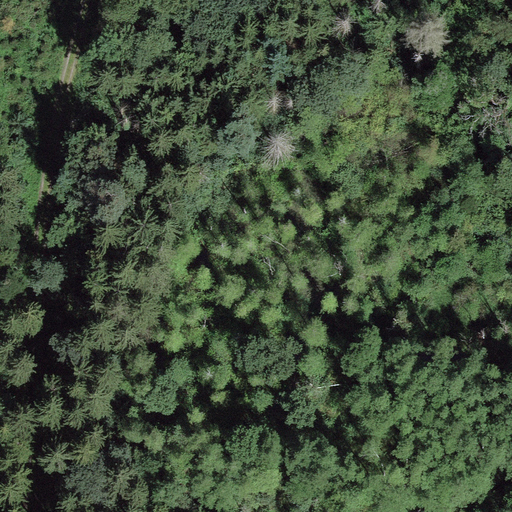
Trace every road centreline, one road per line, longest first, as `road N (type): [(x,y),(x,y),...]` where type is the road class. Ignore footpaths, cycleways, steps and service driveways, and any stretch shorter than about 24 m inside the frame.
road 1 (track): [(47,511),(59,445),(61,99),(90,0)]
road 2 (track): [(282,511),(330,404),(511,97)]
